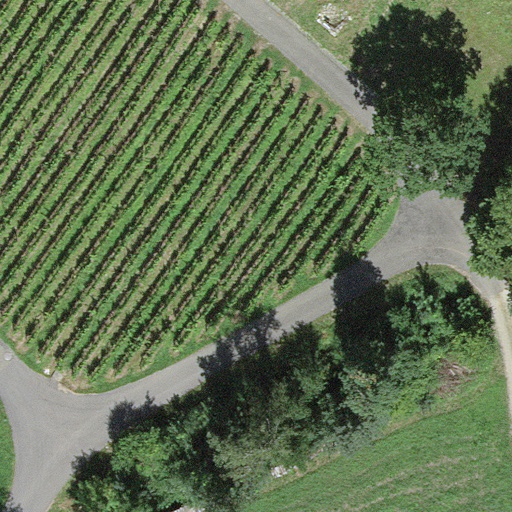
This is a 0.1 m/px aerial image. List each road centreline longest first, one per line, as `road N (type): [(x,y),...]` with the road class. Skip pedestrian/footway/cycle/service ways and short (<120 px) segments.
road 1 (track): [(49,431),(107,421),(468,227)]
road 2 (track): [(238,0),(406,153),(468,227),(511,356)]
road 3 (residential): [(42,497),(49,431),(0,360)]
